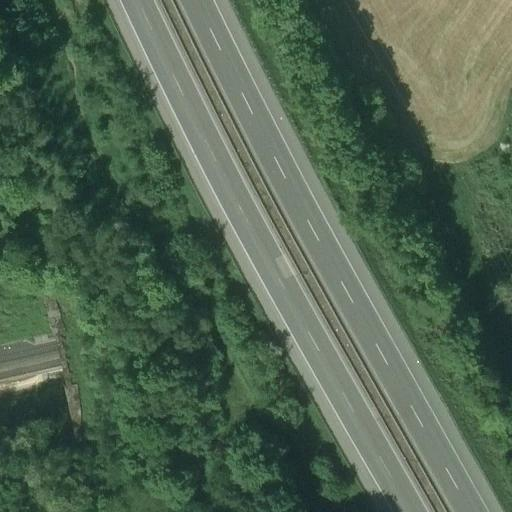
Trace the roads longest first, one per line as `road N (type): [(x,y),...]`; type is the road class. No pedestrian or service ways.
road 1 (motorway): [(470,511),(195,0)]
road 2 (track): [(338,511),(197,272),(69,0)]
road 3 (motorway): [(144,0),(409,511)]
